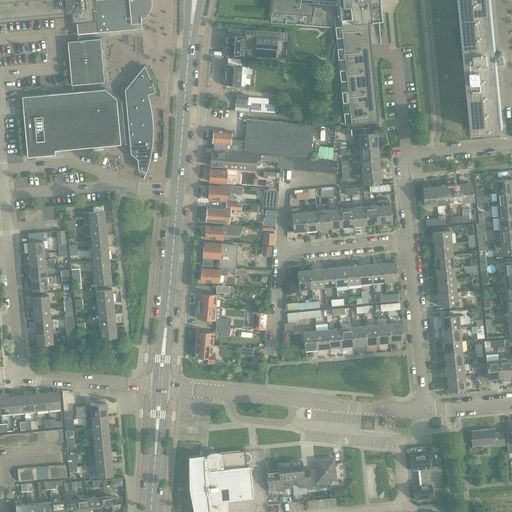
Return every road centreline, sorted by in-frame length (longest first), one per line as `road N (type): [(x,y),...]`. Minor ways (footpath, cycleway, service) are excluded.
road 1 (residential): [(159,387),(424,409)]
road 2 (residential): [(408,241),(400,155),(511,145)]
road 3 (residential): [(159,387),(175,190)]
road 4 (residential): [(424,409),(408,241)]
road 5 (residential): [(351,511),(404,506),(401,434),(422,428),(424,409)]
road 6 (residential): [(175,190),(188,41)]
road 7 (residential): [(23,375),(159,387)]
road 8 (residential): [(23,375),(10,244)]
road 9 (residential): [(280,254),(408,241)]
road 10 (residential): [(149,511),(159,387)]
